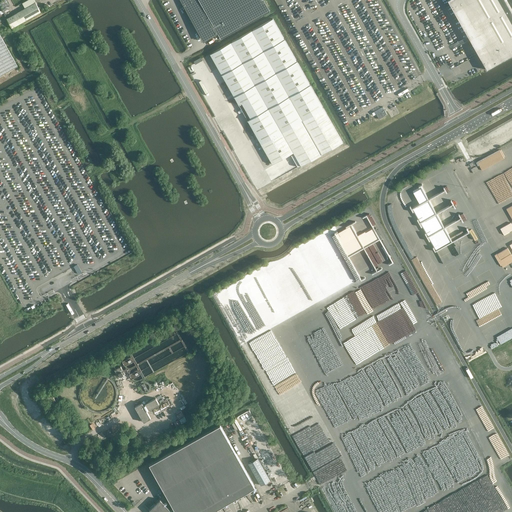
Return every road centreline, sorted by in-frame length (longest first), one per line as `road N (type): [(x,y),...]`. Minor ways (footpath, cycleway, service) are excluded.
road 1 (tertiary): [(280,229),(511,101)]
road 2 (unclassified): [(247,195),(136,0)]
road 3 (tertiary): [(458,119),(275,221)]
road 4 (unknown): [(110,256),(120,249),(112,231),(35,96),(21,98)]
road 5 (unknown): [(11,104),(99,263)]
road 6 (unknown): [(110,256),(21,98)]
road 7 (tertiary): [(51,350),(209,262)]
road 8 (unknown): [(0,111),(82,260)]
road 9 (tertiary): [(124,511),(84,470),(4,423)]
road 10 (unknown): [(70,266),(0,138)]
road 11 (unclassified): [(458,119),(398,0)]
road 12 (unknown): [(0,167),(58,273)]
